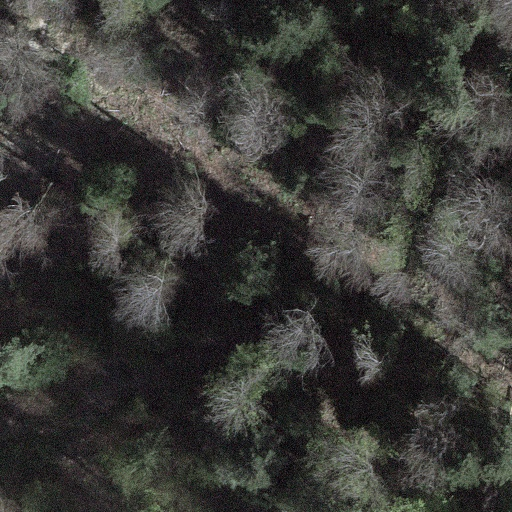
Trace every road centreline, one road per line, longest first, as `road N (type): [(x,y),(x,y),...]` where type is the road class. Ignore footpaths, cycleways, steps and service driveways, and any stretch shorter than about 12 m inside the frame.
road 1 (motorway): [(395,0),(193,511)]
road 2 (motorway): [(450,511),(511,357)]
